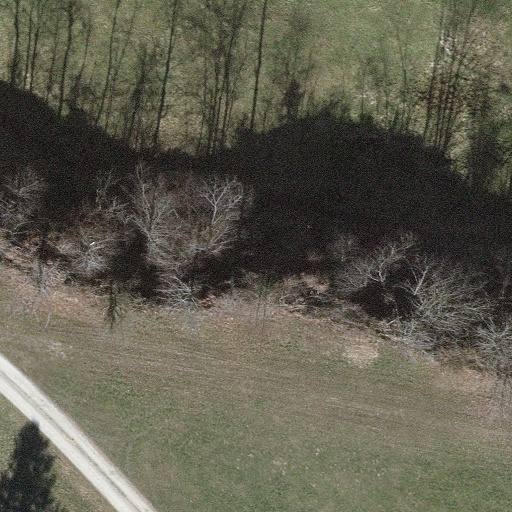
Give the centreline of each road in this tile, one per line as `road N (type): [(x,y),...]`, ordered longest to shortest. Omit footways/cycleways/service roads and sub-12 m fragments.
road 1 (track): [(0,376),(27,396),(126,511)]
road 2 (track): [(511,476),(454,478),(379,511)]
